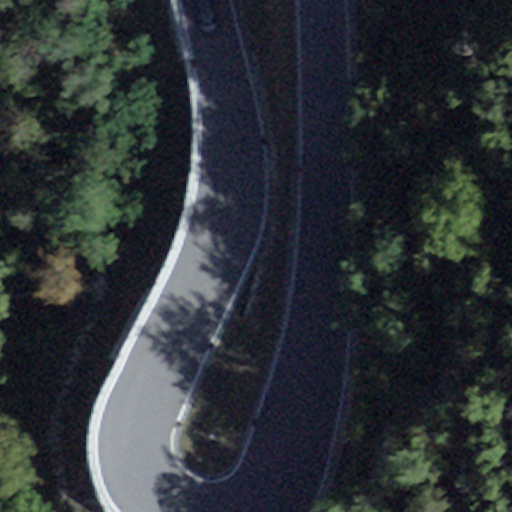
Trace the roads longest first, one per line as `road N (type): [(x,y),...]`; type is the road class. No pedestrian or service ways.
road 1 (tertiary): [(232,0),(271,149),(265,214),(146,415),(145,461),(179,501),(239,511)]
road 2 (tertiary): [(257,511),(311,476),(353,361),(366,239),(350,0)]
